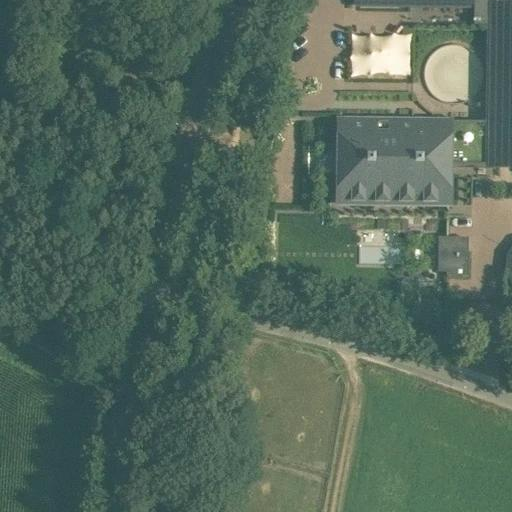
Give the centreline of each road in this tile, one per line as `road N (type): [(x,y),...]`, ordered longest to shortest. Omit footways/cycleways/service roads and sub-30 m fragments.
road 1 (unclassified): [(511,400),(144,288)]
road 2 (unclassified): [(144,288),(232,0)]
road 3 (unclassified): [(107,511),(144,288)]
road 4 (track): [(0,99),(185,139)]
road 5 (track): [(0,321),(104,379),(125,380)]
